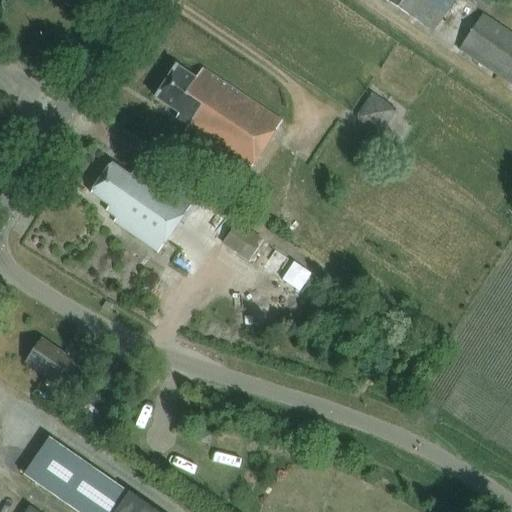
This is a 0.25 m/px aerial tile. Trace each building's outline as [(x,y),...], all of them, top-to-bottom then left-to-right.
[(492,0),(401,0),(397,7),(433,32),(454,0),(481,0),(488,5),(492,0)] [(511,31),(482,12),(458,48),(511,83),(511,31)] [(176,120),(187,127),(185,130),(248,173),(282,124),(203,69),(194,81),(176,69),(156,99),(179,115),(176,120)] [(373,93),(358,116),(381,131),(396,107),(373,93)] [(194,208),(137,168),(131,178),(112,165),(91,194),(110,208),(107,212),(119,220),(116,224),(161,255),(194,208)] [(221,242),(248,260),(263,238),(236,220),(221,242)] [(249,264),(229,250),(221,260),(242,274),(249,264)] [(64,377),(79,387),(87,375),(72,365),(74,362),(42,340),(26,363),(58,385),(64,377)] [(148,385),(142,383),(139,390),(145,393),(148,385)] [(152,511),(49,439),(23,476),(31,482),(32,481),(76,511),(152,511)]
